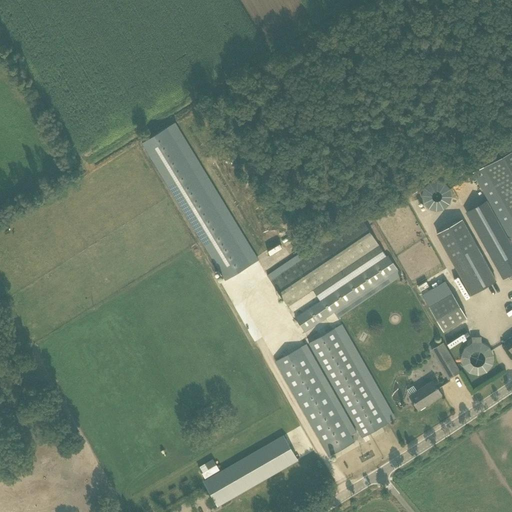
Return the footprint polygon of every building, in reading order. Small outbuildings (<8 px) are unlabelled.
[(259,260),(175,122),(141,143),(221,273),(225,281),(259,260)] [(511,242),(511,151),(473,173),(509,238),(511,242)] [(451,206),(446,180),(420,186),(425,211),(451,206)] [(511,245),(511,242),(509,238),(507,239),(487,202),(468,212),(504,278),(511,273),(511,246),(511,245)] [(437,233),(437,235),(471,295),(495,281),(461,220),(437,233)] [(312,289),(320,302),(296,318),(305,332),(397,269),(388,256),(387,257),(379,245),(363,221),(271,282),(287,306),(312,289)] [(452,294),(429,307),(443,332),(467,318),(452,294)] [(309,343),(363,437),(387,423),(334,329),(309,343)] [(491,373),(492,344),(480,344),(481,336),(473,336),(472,345),(462,345),(461,371),(491,373)] [(448,379),(449,379),(460,372),(443,344),(432,350),(448,379)] [(276,361),(330,456),(354,442),(300,348),(276,361)] [(409,396),(418,410),(442,395),(433,381),(409,396)] [(218,506),(219,506),(309,453),(295,428),(203,481),(218,506)] [(205,478),(219,469),(212,458),(198,466),(205,478)]
